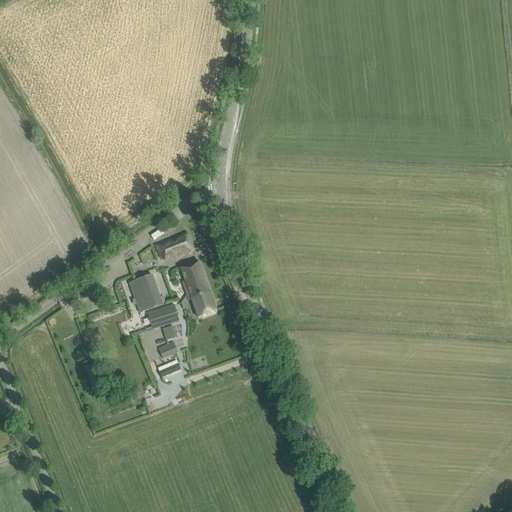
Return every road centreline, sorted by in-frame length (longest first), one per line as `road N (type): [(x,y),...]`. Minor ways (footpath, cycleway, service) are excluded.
road 1 (tertiary): [(338,511),(257,318),(219,189)]
road 2 (unclassified): [(0,341),(197,195),(219,189)]
road 3 (tertiary): [(219,189),(249,0)]
road 4 (unclassified): [(63,511),(0,360)]
